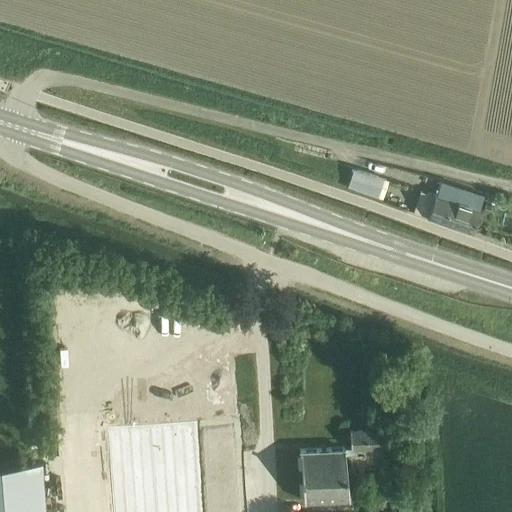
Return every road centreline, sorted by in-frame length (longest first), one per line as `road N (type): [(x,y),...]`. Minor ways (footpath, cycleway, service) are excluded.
road 1 (unclassified): [(13,127),(37,85),(94,84),(511,192)]
road 2 (unclassified): [(255,259),(4,153),(13,127)]
road 3 (unclassified): [(255,259),(511,349)]
road 4 (primary): [(511,289),(294,216)]
road 5 (primary): [(294,216),(172,164),(109,157)]
road 6 (primary): [(109,157),(163,184),(294,216)]
